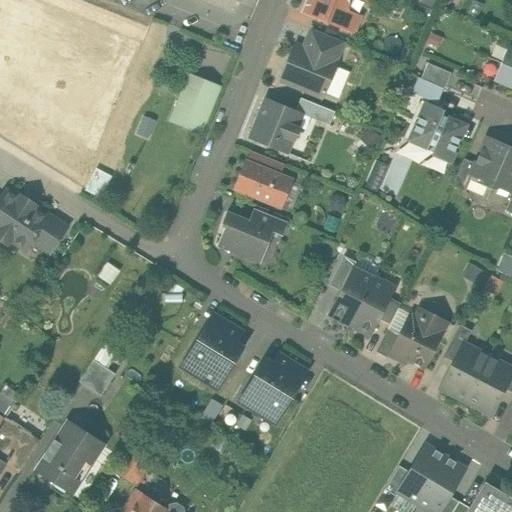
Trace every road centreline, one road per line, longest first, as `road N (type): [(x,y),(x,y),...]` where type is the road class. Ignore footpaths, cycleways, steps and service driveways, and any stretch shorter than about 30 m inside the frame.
road 1 (residential): [(170,260),(511,460)]
road 2 (residential): [(281,0),(170,260)]
road 3 (residential): [(0,155),(170,260)]
